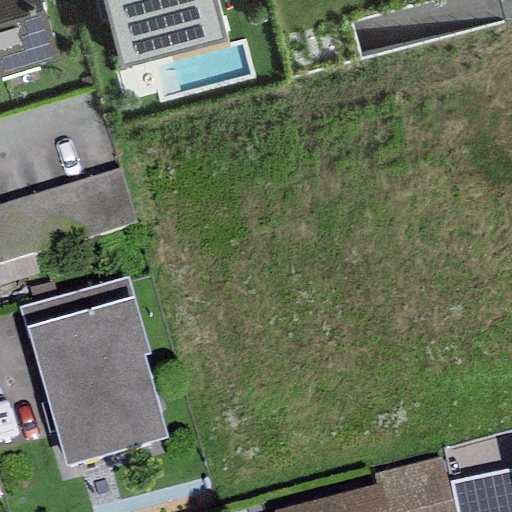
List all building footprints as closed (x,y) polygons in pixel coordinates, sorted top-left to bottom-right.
[(43,0),(0,0),(0,66),(58,49),(43,0)] [(101,0),(112,59),(243,36),(236,0),(101,0)] [(365,0),(367,42),(422,39),(420,0),(365,0)] [(132,184),(0,218),(0,282),(148,244),(132,184)] [(133,306),(27,335),(66,475),(166,447),(143,365),(149,363),(133,306)] [(386,511),(382,492),(299,511),(386,511)]
